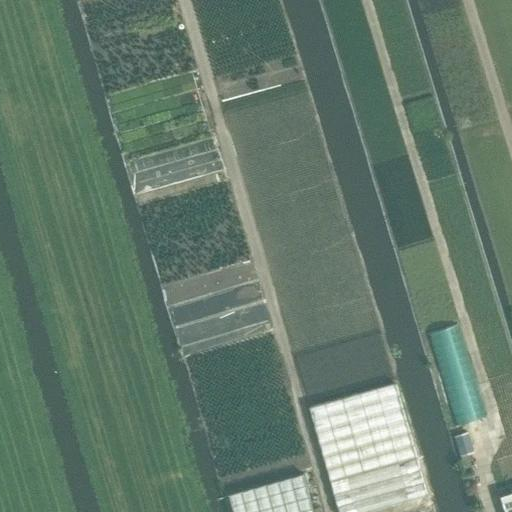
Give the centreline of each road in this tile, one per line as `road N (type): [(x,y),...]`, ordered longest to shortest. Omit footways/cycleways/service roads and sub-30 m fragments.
road 1 (track): [(487,511),(491,413),(366,0)]
road 2 (track): [(511,143),(467,0)]
